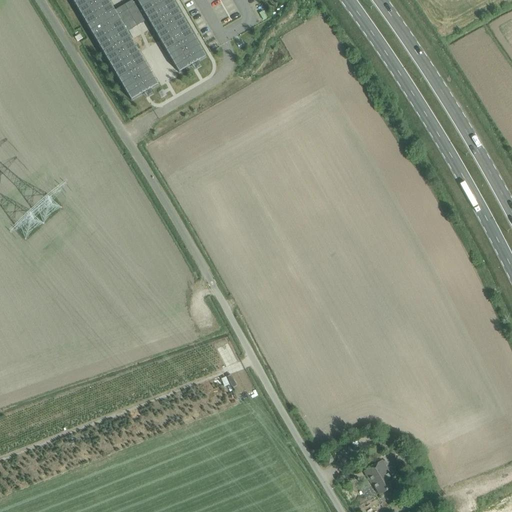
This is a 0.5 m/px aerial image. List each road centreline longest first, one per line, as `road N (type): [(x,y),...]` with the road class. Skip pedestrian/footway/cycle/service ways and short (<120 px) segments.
road 1 (unclassified): [(341,511),(39,0)]
road 2 (primary): [(341,0),(473,203),(511,282)]
road 3 (primary): [(511,210),(380,0)]
